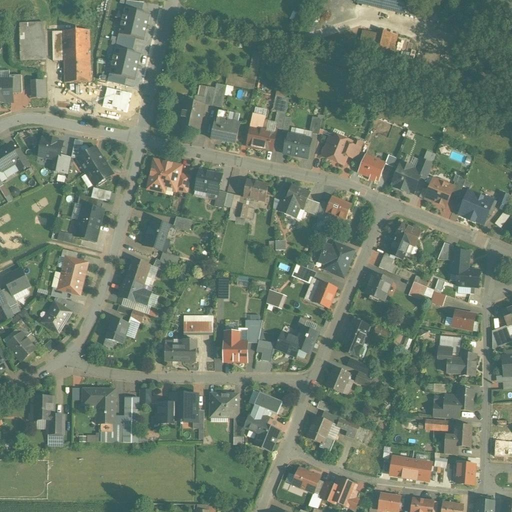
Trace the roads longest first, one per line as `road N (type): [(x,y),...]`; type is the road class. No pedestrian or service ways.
road 1 (residential): [(387,202),(139,140)]
road 2 (residential): [(313,382),(114,373),(67,357)]
road 3 (residential): [(139,140),(102,293),(67,357)]
road 4 (residential): [(285,448),(376,482),(481,495)]
road 5 (residential): [(387,202),(313,382)]
road 6 (residential): [(488,298),(483,468)]
road 7 (residential): [(139,140),(171,0)]
road 8 (residential): [(139,140),(46,121),(0,127)]
